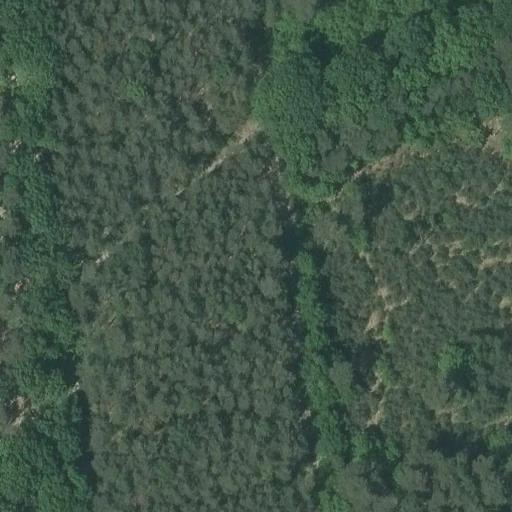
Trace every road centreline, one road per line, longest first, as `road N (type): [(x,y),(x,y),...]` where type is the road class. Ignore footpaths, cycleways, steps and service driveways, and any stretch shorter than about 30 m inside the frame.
road 1 (track): [(90,511),(67,317),(83,281),(267,116)]
road 2 (track): [(320,511),(267,116)]
road 3 (track): [(264,93),(495,0)]
road 4 (track): [(264,93),(189,70),(135,19),(97,0)]
